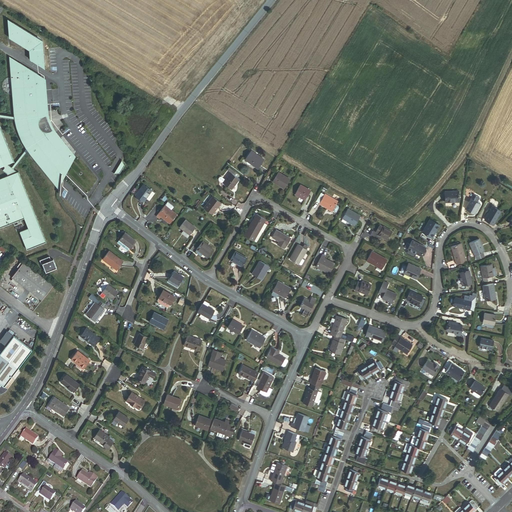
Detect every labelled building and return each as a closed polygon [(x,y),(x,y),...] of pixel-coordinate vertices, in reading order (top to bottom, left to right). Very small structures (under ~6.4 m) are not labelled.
[(44,63),(42,41),(13,23),(11,28),(12,29),(11,31),(13,32),(9,38),(30,50),(30,59),(36,59),(36,62),(38,62),(38,64),(44,63)] [(19,71),(18,65),(19,63),(10,58),(12,71),(19,71)] [(45,68),(44,63),(38,64),(38,62),(36,62),(36,59),(30,59),(45,68)] [(35,122),(35,121),(37,117),(38,115),(41,113),(43,112),(45,111),(43,88),(39,88),(38,74),(19,63),(18,65),(19,71),(12,71),(15,117),(0,114),(0,116),(15,119),(18,131),(27,148),(12,168),(14,169),(28,150),(61,190),(61,183),(62,173),(56,166),(60,163),(58,160),(72,155),(54,134),(53,135),(52,135),(47,136),(43,135),(41,134),(38,132),(36,128),(35,125),(35,122)] [(50,119),(48,112),(45,79),(38,74),(39,88),(43,88),(45,111),(43,112),(41,113),(38,115),(37,117),(35,121),(35,122),(35,125),(36,128),(38,132),(41,134),(43,135),(47,136),(52,135),(54,134),(72,155),(58,160),(60,163),(56,166),(62,173),(61,183),(76,155),(56,132),(52,126),(50,119)] [(15,162),(0,124),(0,167),(4,166),(5,168),(3,171),(7,174),(8,176),(0,179),(0,228),(25,218),(29,229),(20,232),(27,250),(47,242),(19,172),(18,172),(14,169),(12,168),(7,165),(15,162)] [(263,160),(251,151),(245,159),(258,168),(263,160)] [(120,173),(125,165),(122,160),(115,173),(120,173)] [(231,189),(239,179),(235,175),(236,173),(229,167),(227,170),(231,172),(225,180),(221,177),(220,177),(219,179),(219,180),(231,189)] [(273,181),(284,188),(290,179),(278,172),(273,181)] [(155,193),(143,185),(136,195),(144,201),(145,199),(149,201),(155,193)] [(310,190),(300,185),(295,194),(305,199),(310,190)] [(464,195),(471,199),(474,194),(475,192),(465,187),(464,195)] [(445,203),(459,203),(459,192),(445,192),(445,203)] [(325,194),(319,204),(334,212),(336,212),(338,207),(338,206),(335,205),(337,201),(325,194)] [(471,199),(465,210),(474,215),(480,204),(476,202),(479,197),(474,194),(471,199)] [(436,196),(427,206),(433,212),(433,204),(436,196)] [(204,207),(213,214),(221,203),(212,197),(204,207)] [(169,200),(156,216),(159,218),(161,216),(167,220),(166,220),(170,223),(176,214),(173,212),(178,206),(169,200)] [(494,224),(501,211),(492,206),(485,220),(494,224)] [(360,216),(348,209),(342,218),(355,225),(360,216)] [(256,214),(244,235),(253,241),(259,231),(262,233),(267,224),(264,222),(266,219),(256,214)] [(429,219),(422,233),(431,238),(439,225),(429,219)] [(195,227),(185,220),(180,227),(184,230),(182,233),(187,237),(195,227)] [(378,235),(387,240),(391,232),(383,227),(380,225),(375,233),(378,234),(378,235)] [(291,238),(276,230),(272,237),(279,241),(277,245),(284,249),(286,245),(287,246),(291,238)] [(119,239),(117,242),(128,250),(130,248),(136,241),(125,232),(125,233),(119,239)] [(469,243),(476,260),(484,257),(482,252),(484,251),(479,239),(469,243)] [(425,247),(412,240),(410,244),(407,249),(405,255),(410,258),(415,256),(416,253),(421,256),(425,247)] [(213,250),(202,241),(195,251),(201,256),(202,254),(207,257),(213,250)] [(451,246),(456,263),(466,260),(461,243),(458,244),(451,246)] [(303,247),(299,245),(290,259),(301,265),(303,265),(305,261),(305,259),(302,257),(306,249),(303,247)] [(123,262),(109,251),(103,259),(117,270),(123,262)] [(247,258),(235,252),(230,260),(242,267),(247,258)] [(366,261),(382,269),(387,260),(372,252),(366,261)] [(316,266),(329,273),(335,263),(331,261),(330,262),(324,259),(326,256),(322,254),(316,266)] [(57,268),(54,259),(51,260),(50,257),(40,261),(45,273),(57,268)] [(269,266),(260,261),(252,274),(261,280),(269,266)] [(54,285),(23,262),(23,263),(21,262),(17,266),(19,268),(12,277),(13,278),(11,281),(17,285),(18,282),(42,300),(54,285)] [(416,277),(420,268),(408,263),(407,266),(404,265),(402,265),(400,270),(401,272),(404,273),(411,277),(411,275),(416,277)] [(480,266),(482,281),(490,280),(490,277),(492,276),(492,272),(491,268),(491,265),(480,266)] [(471,284),(469,271),(465,272),(459,273),(462,286),(471,284)] [(174,272),(169,279),(179,285),(181,282),(183,283),(185,281),(182,280),(183,277),(174,272)] [(278,281),(271,294),(276,297),(278,294),(285,297),(290,288),(278,281)] [(358,282),(355,290),(367,295),(371,285),(362,281),(361,283),(358,282)] [(396,294),(386,290),(387,286),(382,284),(378,293),(383,295),(381,299),(392,304),(396,294)] [(493,284),(482,285),(485,303),(496,302),(493,284)] [(117,291),(108,285),(102,292),(112,299),(117,291)] [(169,307),(174,297),(163,290),(158,300),(158,302),(159,303),(166,307),(167,307),(169,307)] [(422,296),(409,290),(406,299),(410,300),(409,302),(418,306),(422,296)] [(474,311),(476,294),(467,294),(466,299),(454,298),(453,306),(465,308),(465,309),(474,311)] [(105,305),(93,295),(90,298),(96,302),(86,315),(94,321),(104,309),(103,308),(105,305)] [(310,311),(316,299),(313,297),(311,302),(304,298),(300,306),(305,309),(303,313),(308,315),(310,311)] [(203,304),(202,304),(198,312),(210,318),(214,310),(208,307),(209,304),(204,301),(203,304)] [(154,313),(150,321),(163,328),(167,320),(154,313)] [(494,325),(495,315),(483,313),(482,323),(494,325)] [(335,336),(340,338),(346,319),(336,316),(330,335),(335,336)] [(243,326),(232,320),(228,327),(238,333),(243,326)] [(459,335),(461,325),(453,324),(453,322),(448,322),(447,332),(455,333),(454,335),(459,335)] [(370,324),(366,334),(383,341),(387,330),(370,324)] [(99,338),(86,328),(81,336),(89,343),(90,342),(94,345),(99,338)] [(265,338),(252,330),(246,340),(260,348),(265,338)] [(139,333),(134,344),(143,348),(147,337),(139,333)] [(397,334),(391,343),(406,353),(412,343),(397,334)] [(202,340),(187,335),(184,345),(199,350),(202,340)] [(32,350),(13,336),(0,353),(0,393),(2,394),(5,392),(21,370),(18,368),(32,350)] [(340,338),(335,336),(330,351),(339,354),(344,340),(340,338)] [(493,340),(480,338),(479,347),(491,349),(493,340)] [(266,357),(284,366),(285,366),(288,361),(288,359),(278,354),(279,351),(272,347),(266,357)] [(214,350),(208,364),(223,369),(226,360),(220,358),(222,353),(214,350)] [(90,360),(77,351),(71,359),(84,368),(90,360)] [(421,368),(432,374),(438,365),(433,361),(432,362),(427,359),(421,368)] [(372,374),(383,367),(379,361),(376,363),(375,361),(367,366),(372,374)] [(464,370),(450,362),(445,371),(458,379),(464,370)] [(238,374),(254,382),(258,373),(243,366),(238,374)] [(361,381),(372,374),(367,366),(354,374),(356,376),(357,375),(361,381)] [(154,373),(143,367),(139,374),(140,375),(137,379),(144,383),(149,375),(152,377),(154,373)] [(315,368),(310,383),(312,384),(320,387),(325,372),(315,368)] [(273,377),(264,373),(257,388),(261,390),(260,393),(266,397),(269,396),(272,389),(268,388),(273,377)] [(79,384),(66,375),(62,381),(66,384),(66,386),(73,391),(79,384)] [(406,381),(396,377),(392,390),(401,393),(403,389),(405,390),(407,386),(404,385),(406,381)] [(351,386),(352,382),(340,378),(338,382),(351,387),(351,386)] [(480,395),(484,388),(473,381),(469,388),(473,390),(480,395)] [(320,387),(312,384),(310,388),(308,388),(305,398),(314,402),(315,397),(319,398),(323,387),(320,387)] [(500,389),(508,394),(511,393),(511,389),(511,390),(503,385),(500,389)] [(497,411),(508,394),(500,389),(499,388),(494,396),(496,396),(493,401),(492,400),(488,405),(497,411)] [(345,399),(345,401),(354,404),(357,395),(356,395),(357,392),(350,389),(349,392),(345,391),(342,398),(345,399)] [(401,393),(392,390),(389,398),(392,399),(389,405),(394,407),(399,409),(401,402),(398,402),(401,393)] [(427,393),(423,390),(418,398),(423,400),(427,393)] [(145,401),(132,392),(126,401),(139,409),(145,401)] [(181,400),(167,395),(164,405),(172,407),(178,409),(181,400)] [(448,400),(438,396),(435,405),(444,408),(448,400)] [(69,407),(54,397),(52,400),(56,403),(53,408),(58,411),(58,412),(63,416),(69,407)] [(56,403),(52,400),(48,405),(53,409),(53,408),(56,403)] [(351,413),(354,404),(345,401),(342,409),(351,413)] [(388,422),(390,416),(390,414),(387,413),(388,412),(392,413),(393,409),(394,407),(389,405),(388,408),(382,406),(381,410),(378,409),(375,417),(384,421),(388,422)] [(442,417),(444,408),(435,405),(432,414),(442,417)] [(348,421),(351,413),(342,409),(338,408),(336,415),(339,416),(339,418),(348,421)] [(129,419),(118,412),(113,420),(124,426),(129,419)] [(291,427),(304,431),(308,417),(298,413),(296,417),(297,417),(295,424),(292,423),(291,427)] [(439,425),(442,417),(432,414),(429,422),(424,420),(422,425),(431,428),(432,423),(439,425)] [(207,430),(211,420),(199,415),(195,426),(207,430)] [(380,433),(384,421),(375,417),(371,430),(380,433)] [(218,420),(214,418),(211,429),(218,432),(217,436),(222,437),(224,437),(225,434),(231,437),(234,429),(230,428),(231,426),(228,425),(229,421),(225,420),(224,422),(218,420)] [(345,433),(348,421),(339,418),(336,426),(339,427),(338,430),(345,433)] [(450,435),(458,440),(463,431),(455,426),(450,435)] [(38,438),(26,429),(21,437),(33,445),(38,438)] [(429,432),(420,429),(417,437),(426,440),(429,432)] [(100,430),(94,437),(104,444),(103,446),(109,450),(114,442),(108,438),(110,437),(100,430)] [(242,430),(239,440),(251,445),(255,435),(242,430)] [(402,432),(397,430),(392,438),(397,440),(402,432)] [(297,434),(288,431),(282,447),(293,451),(296,443),(293,442),(294,437),(295,438),(297,434)] [(463,431),(458,440),(466,444),(471,436),(463,431)] [(338,448),(341,439),(342,440),(343,436),(336,434),(335,437),(331,436),(328,444),(338,448)] [(370,440),(372,436),(365,434),(364,437),(361,437),(358,445),(368,449),(371,440),(370,440)] [(426,440),(417,437),(414,446),(419,448),(423,449),(426,440)] [(416,456),(419,448),(414,446),(406,443),(404,451),(407,452),(407,453),(416,456)] [(335,456),(338,448),(328,444),(325,453),(335,456)] [(365,457),(368,449),(358,445),(355,454),(358,455),(357,458),(356,461),(365,464),(367,458),(365,457)] [(56,450),(49,460),(56,465),(54,468),(61,473),(67,463),(60,458),(62,455),(56,450)] [(332,465),(335,456),(325,453),(322,461),(332,465)] [(413,465),(416,456),(407,453),(404,461),(413,465)] [(11,459),(4,455),(0,460),(0,466),(4,469),(11,459)] [(329,473),(332,465),(322,461),(319,470),(329,473)] [(410,473),(413,465),(404,461),(401,470),(410,473)] [(275,482),(281,484),(287,466),(283,465),(280,464),(277,463),(276,465),(273,464),(271,470),(271,471),(274,472),(271,481),(275,482)] [(511,474),(511,467),(509,464),(502,470),(509,477),(511,474)] [(356,481),(359,472),(360,469),(354,466),(352,470),(350,469),(347,477),(356,481)] [(500,486),(509,477),(502,470),(500,468),(494,473),(494,475),(498,478),(495,481),(500,486)] [(326,482),(329,473),(319,470),(319,471),(315,469),(313,477),(316,478),(314,483),(319,485),(319,484),(326,486),(327,482),(326,482)] [(82,471),(77,479),(91,488),(97,479),(89,473),(88,475),(82,471)] [(33,481),(23,475),(18,482),(28,489),(33,481)] [(386,489),(389,479),(380,476),(377,486),(386,489)] [(353,489),(356,481),(347,477),(344,486),(347,487),(345,490),(352,493),(353,489)] [(394,492),(398,482),(389,479),(386,489),(394,492)] [(33,481),(28,489),(32,492),(38,484),(33,481)] [(41,493),(40,494),(50,502),(56,494),(45,487),(47,484),(44,482),(38,491),(41,493)] [(281,484),(275,482),(269,500),(279,504),(284,489),(291,491),(292,488),(281,484)] [(403,493),(406,485),(398,482),(394,492),(403,495),(403,493)] [(412,496),(415,487),(406,483),(406,485),(403,493),(412,496)] [(421,499),(424,490),(415,487),(412,496),(421,499)] [(429,502),(432,492),(424,490),(421,499),(420,502),(428,505),(429,502)] [(133,503),(122,493),(111,505),(118,511),(124,505),(128,508),(133,503)] [(447,495),(442,500),(446,504),(451,499),(447,495)] [(299,511),(301,511),(305,503),(292,499),(289,508),(293,509),(293,510),(299,511)] [(465,511),(472,511),(479,506),(472,499),(462,508),(465,511)] [(315,511),(318,504),(306,500),(305,503),(301,511),(315,511)] [(73,511),(83,511),(86,509),(76,502),(71,510),(73,511)]
